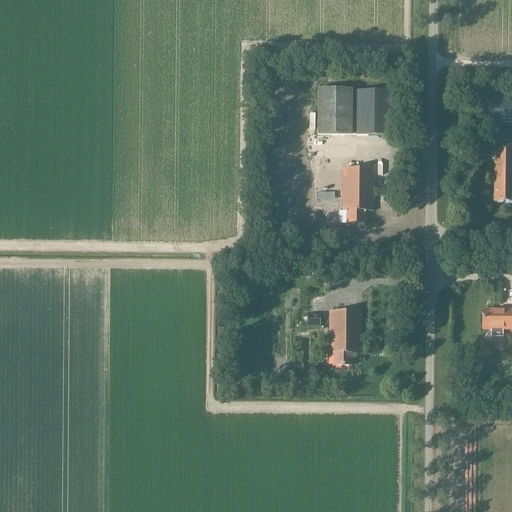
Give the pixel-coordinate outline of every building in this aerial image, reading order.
[(318,91),(318,135),(392,136),(393,92),(355,91),(355,122),(352,122),(352,91),(318,91)] [(511,127),(511,97),(483,97),(483,127),(511,127)] [(511,202),(511,146),(495,146),(494,202),(511,202)] [(343,170),(344,170),(343,211),(343,212),(346,212),(346,224),(365,224),(365,212),(374,212),(374,211),(373,211),(374,171),(374,170),(343,170)] [(511,309),(483,309),(482,329),(511,329),(511,309)] [(360,354),(360,313),(360,312),(329,312),(329,313),(330,313),(330,354),(333,354),(333,366),(352,366),(352,354),(360,354)] [(308,314),(308,326),(320,326),(320,314),(308,314)]
